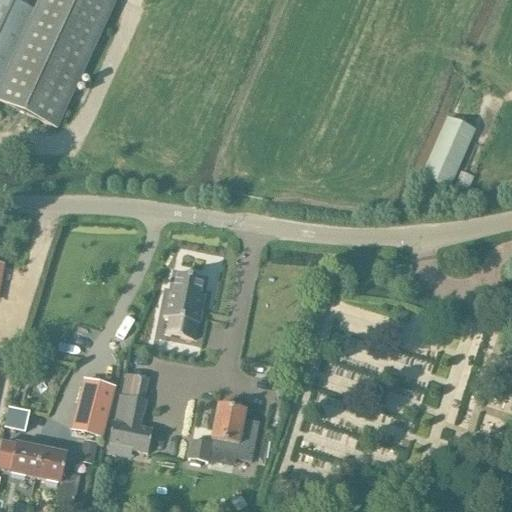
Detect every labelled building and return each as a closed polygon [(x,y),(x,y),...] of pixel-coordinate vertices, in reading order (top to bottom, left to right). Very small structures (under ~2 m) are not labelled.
[(0,0),(0,87),(35,13),(8,0),(0,0)] [(113,0),(40,0),(35,13),(0,87),(0,108),(52,132),(113,0)] [(447,189),(473,130),(448,119),(422,178),(447,189)] [(466,194),(473,179),(461,173),(454,188),(466,194)] [(167,294),(162,318),(167,319),(164,336),(193,342),(196,325),(199,326),(204,297),(199,296),(202,282),(176,277),(172,295),(167,294)] [(85,382),(73,431),(101,438),(114,389),(85,382)] [(114,424),(109,447),(149,455),(153,431),(141,429),(146,403),(143,403),(122,399),(120,399),(115,424),(114,424)] [(211,445),(210,452),(235,457),(234,461),(251,464),(259,425),(243,422),(245,411),(218,406),(211,441),(212,441),(211,445)] [(24,434),(28,414),(8,409),(3,429),(24,434)] [(191,442),(188,461),(189,461),(188,465),(199,467),(200,464),(207,465),(210,452),(211,445),(191,442)] [(0,447),(0,472),(9,474),(34,480),(40,452),(15,446),(1,444),(1,445),(0,447)] [(40,452),(34,480),(59,485),(55,504),(73,508),(79,479),(62,475),(66,457),(40,452)]
